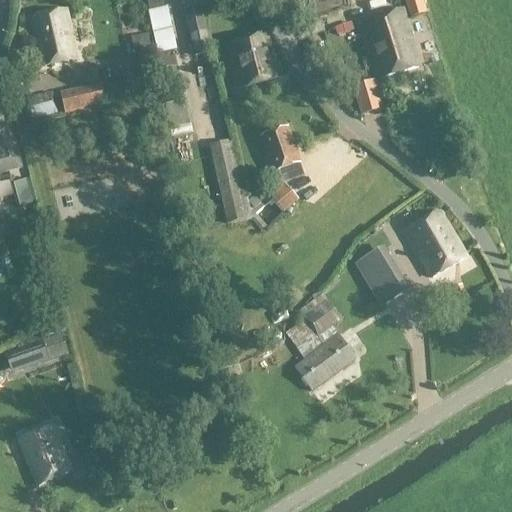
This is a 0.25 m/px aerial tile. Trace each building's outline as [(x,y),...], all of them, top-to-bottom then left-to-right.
[(147,0),(150,11),(162,9),(159,0),(147,0)] [(380,80),(420,69),(404,12),(363,23),(380,80)] [(42,70),(78,62),(67,13),(31,21),(42,70)] [(211,53),(203,15),(187,18),(196,57),(211,53)] [(283,79),(267,35),(230,46),(239,92),(283,79)] [(397,76),(403,94),(428,87),(422,68),(397,76)] [(382,110),(374,83),(354,89),(362,117),(382,110)] [(61,97),(65,117),(106,108),(101,88),(61,97)] [(0,175),(21,170),(9,126),(0,128),(0,175)] [(305,176),(301,164),(289,130),(262,139),(278,185),(305,176)] [(253,221),(235,142),(210,148),(227,227),(253,221)] [(469,199),(481,195),(475,176),(463,179),(469,199)] [(31,205),(36,203),(30,181),(13,186),(20,210),(31,207),(31,205)] [(277,194),(289,208),(298,201),(286,187),(277,194)] [(267,222),(280,207),(270,198),(257,213),(267,222)] [(467,259),(462,251),(440,214),(406,235),(432,280),(467,259)] [(382,252),(370,259),(356,267),(381,309),(407,293),(382,252)] [(455,291),(460,302),(467,298),(462,287),(455,291)] [(68,356),(61,337),(6,356),(13,375),(68,356)] [(356,362),(339,338),(295,370),(313,393),(356,362)] [(234,350),(217,356),(222,373),(239,368),(234,350)] [(53,427),(19,442),(39,488),(73,474),(53,427)] [(93,450),(85,453),(79,456),(89,480),(103,474),(93,450)]
